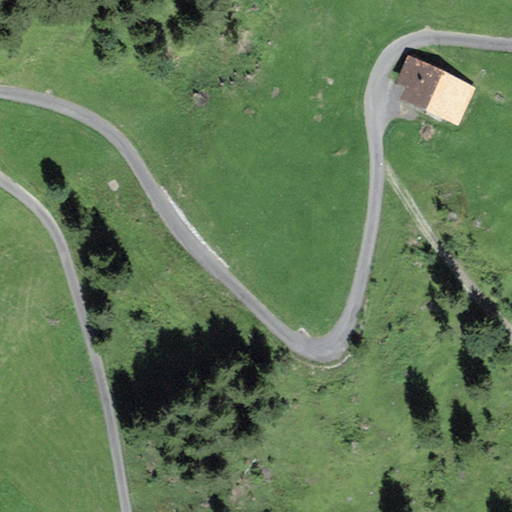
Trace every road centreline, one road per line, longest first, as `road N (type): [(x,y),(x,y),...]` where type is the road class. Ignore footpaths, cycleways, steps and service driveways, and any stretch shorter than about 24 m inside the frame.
road 1 (unclassified): [(0,92),(84,117),(125,153),(166,218),(275,332),(309,351),(327,351),(353,316),(377,161),(378,74),(391,52),(413,39),(511,44)]
road 2 (unclassified): [(131,511),(81,279),(38,207),(0,180)]
